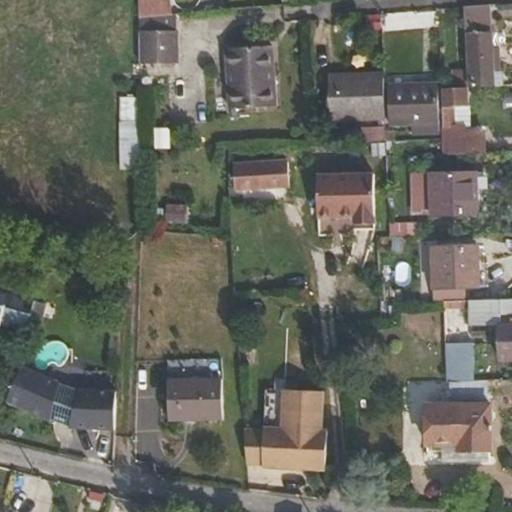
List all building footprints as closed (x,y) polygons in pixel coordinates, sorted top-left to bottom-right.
[(492,38),(490,0),(463,0),(465,26),(470,27),(472,74),(494,74),(493,57),(499,56),(498,38),(492,38)] [(181,56),(180,8),(142,9),(143,57),(181,56)] [(274,89),(272,31),(229,32),(231,90),(274,89)] [(181,70),(181,56),(143,57),(143,70),(181,70)] [(464,75),(463,56),(448,57),(447,75),(464,75)] [(384,116),(383,74),(330,76),(332,118),(384,116)] [(450,116),(449,94),(465,93),(464,82),(464,75),(447,75),(438,75),(439,124),(440,140),(468,139),(467,121),(461,121),(460,115),(450,116)] [(435,117),(435,79),(386,80),(387,108),(410,108),(410,117),(435,117)] [(410,117),(410,108),(387,108),(387,117),(410,117)] [(482,139),(481,121),(467,121),(468,139),(482,139)] [(288,165),(288,149),(296,149),(296,140),(253,143),(254,167),(288,165)] [(254,167),(253,143),(241,143),(242,168),(254,167)] [(296,165),(296,149),(288,149),(288,165),(296,165)] [(384,197),(381,149),(324,152),(327,195),(363,192),(364,199),(384,197)] [(472,206),(469,167),(428,168),(428,170),(409,172),(410,204),(428,203),(428,208),(472,206)] [(474,277),(473,239),(428,241),(430,279),(474,277)] [(0,316),(22,322),(29,303),(27,302),(30,291),(0,283),(0,316)] [(511,304),(511,290),(466,293),(466,301),(468,317),(490,316),(499,305),(511,304)] [(466,301),(466,293),(441,294),(442,302),(466,301)] [(499,316),(499,324),(500,350),(511,349),(511,315),(499,316)] [(470,373),(469,337),(444,338),(446,374),(456,374),(470,373)] [(113,419),(116,382),(81,381),(57,379),(20,362),(3,397),(48,416),(70,418),(113,419)] [(218,414),(219,373),(165,372),(164,413),(218,414)] [(492,440),(490,396),(488,396),(487,372),(470,373),(456,374),(457,397),(427,398),(429,437),(449,436),(465,435),(465,441),(492,440)] [(273,419),(273,381),(255,380),(254,419),(273,419)] [(316,459),(316,420),(311,420),(312,381),(273,381),(273,419),(254,419),(253,419),(254,422),(255,455),(256,458),(316,459)] [(255,455),(254,422),(239,422),(240,455),(255,455)]
